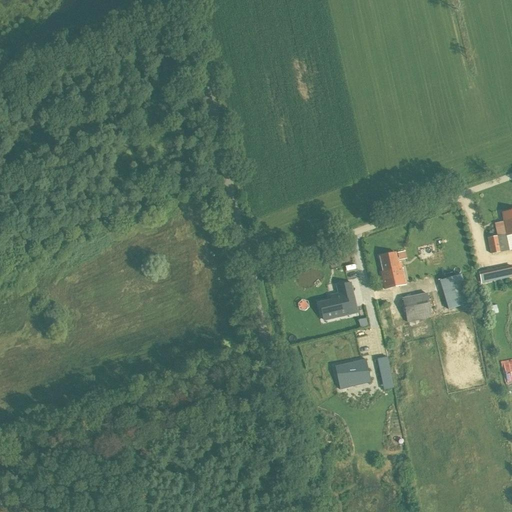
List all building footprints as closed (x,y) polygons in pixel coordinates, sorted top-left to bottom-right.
[(494,223),(497,236),(507,234),(507,236),(511,235),(511,211),(502,213),(504,221),(494,223)] [(506,236),(507,236),(507,234),(497,236),(487,238),(490,254),(501,252),(500,252),(509,251),(509,250),(506,236)] [(399,269),(396,253),(379,257),(383,272),(381,273),(385,289),(405,284),(401,268),(399,269)] [(495,280),(511,276),(511,273),(510,265),(493,269),(495,280)] [(461,274),(440,281),(448,310),(470,303),(461,274)] [(321,324),(356,316),(348,284),(334,287),(336,297),(327,299),(328,303),(317,306),(321,324)] [(407,323),(432,318),(427,293),(402,298),(407,323)] [(373,334),(364,335),(365,351),(374,350),(373,334)] [(377,360),(382,381),(392,379),(387,358),(377,360)] [(366,360),(335,367),(340,389),(348,387),(347,384),(368,382),(368,383),(371,382),(366,360)]
